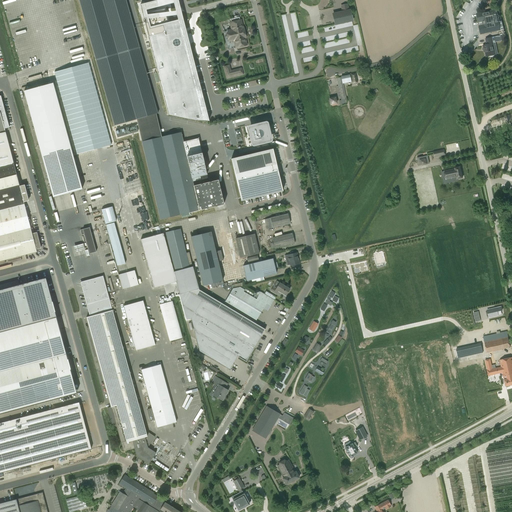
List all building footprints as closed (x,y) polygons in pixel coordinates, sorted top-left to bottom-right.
[(158,113),(139,48),(125,0),(78,0),(95,60),(114,126),(137,119),(142,142),(141,142),(160,220),(199,210),(224,204),(218,180),(199,184),(194,186),(193,182),(208,178),(207,175),(201,153),(198,138),(183,142),(181,132),(162,137),(156,114),(158,113)] [(160,0),(140,5),(168,115),(204,122),(172,0),(160,0)] [(342,11),(333,13),(335,24),(352,20),(349,9),(348,9),(347,4),(341,6),(342,11)] [(484,33),(500,30),(504,29),(502,21),(499,21),(496,9),(476,13),(478,23),(482,22),(484,33)] [(243,27),(241,20),(230,23),(231,30),(227,31),(230,42),(234,41),(236,48),(247,45),(245,38),(246,38),(243,27)] [(494,55),(493,47),(494,46),(493,37),(485,39),(486,45),(483,45),(484,50),(485,50),(486,57),(494,55)] [(202,40),(196,41),(205,81),(208,93),(213,92),(202,40)] [(313,45),(300,48),(302,53),(314,50),(313,45)] [(229,64),(223,65),(227,79),(244,75),(242,67),(231,70),(229,64)] [(58,69),(59,75),(71,72),(70,66),(58,69)] [(341,96),(342,100),(339,101),(340,105),(347,103),(346,99),(343,84),(351,82),(352,81),(352,83),(357,82),(355,73),(344,75),(344,76),(341,77),(336,78),(338,86),(336,86),(338,97),(341,96)] [(82,189),(53,83),(24,91),(53,197),(82,189)] [(67,123),(80,119),(72,84),(59,87),(67,123)] [(0,133),(5,132),(4,129),(9,127),(1,96),(0,95),(0,133)] [(337,103),(336,97),(335,97),(329,98),(328,99),(330,105),(337,104),(337,103)] [(268,134),(267,131),(267,130),(266,124),(255,126),(251,127),(249,128),(251,136),(252,140),(253,144),(260,143),(265,142),(265,141),(270,140),(268,134)] [(226,131),(229,145),(248,141),(244,127),(226,131)] [(0,210),(24,204),(23,202),(28,201),(24,185),(19,186),(5,132),(0,133),(0,210)] [(87,147),(76,150),(78,156),(89,153),(87,147)] [(444,149),(434,151),(435,157),(445,155),(444,149)] [(282,190),(272,150),(233,160),(243,199),(282,190)] [(427,156),(416,158),(418,166),(429,164),(427,156)] [(460,167),(454,168),(444,170),(445,177),(456,175),(457,178),(462,177),(460,167)] [(131,203),(145,200),(142,185),(140,185),(137,170),(124,173),(131,203)] [(0,210),(0,264),(5,263),(5,260),(35,252),(37,253),(40,248),(41,248),(37,232),(32,234),(24,204),(0,210)] [(101,210),(105,224),(116,221),(112,207),(101,210)] [(270,218),(264,219),(267,229),(272,228),(290,224),(287,214),(270,218)] [(117,266),(125,263),(114,223),(106,225),(117,266)] [(81,235),(84,234),(89,253),(96,252),(90,227),(80,230),(81,235)] [(218,262),(223,261),(221,251),(216,252),(211,232),(191,237),(203,286),(223,281),(218,262)] [(272,238),(269,239),(271,248),(275,248),(294,243),(292,233),(272,238)] [(141,240),(154,288),(176,282),(163,234),(141,240)] [(259,254),(254,234),(235,238),(240,258),(259,254)] [(190,268),(183,238),(168,242),(175,272),(190,268)] [(74,245),(76,252),(85,249),(84,242),(74,245)] [(294,252),(282,254),(284,259),(282,259),(284,264),(286,263),(287,267),(298,265),(296,260),(297,260),(296,256),(295,256),(294,252)] [(273,258),(243,266),(247,281),(277,274),(273,258)] [(126,273),(130,287),(139,285),(135,270),(126,273)] [(80,282),(89,316),(86,317),(111,407),(107,408),(111,424),(115,423),(123,450),(125,451),(135,448),(137,455),(149,464),(151,460),(153,461),(154,460),(152,459),(156,453),(148,448),(155,437),(149,433),(146,434),(112,310),(103,276),(80,282)] [(46,277),(5,288),(8,298),(0,299),(0,331),(55,317),(49,297),(51,297),(46,277)] [(279,283),(275,289),(272,287),(270,291),(276,295),(278,291),(286,296),(290,289),(279,283)] [(232,289),(225,301),(256,320),(265,305),(269,308),(274,300),(260,292),(256,299),(243,292),(244,290),(240,287),(232,289)] [(264,294),(275,300),(276,297),(266,291),(264,294)] [(246,361),(254,348),(262,335),(202,299),(191,318),(194,330),(207,338),(199,351),(229,369),(237,356),(246,361)] [(155,345),(143,301),(123,306),(136,350),(155,345)] [(182,337),(172,301),(160,304),(169,341),(182,337)] [(501,307),(487,310),(489,318),(499,316),(498,311),(502,310),(501,307)] [(56,316),(55,317),(0,331),(0,364),(64,348),(56,316)] [(510,347),(508,337),(507,331),(483,336),(484,342),(487,352),(492,351),(493,352),(505,349),(504,348),(510,347)] [(460,358),(484,353),(482,347),(459,352),(460,358)] [(0,413),(76,393),(64,348),(0,364),(0,413)] [(488,376),(502,373),(505,386),(511,384),(511,357),(499,360),(501,367),(495,368),(494,361),(491,361),(490,359),(485,360),(487,370),(486,370),(488,376)] [(160,364),(141,370),(157,427),(176,422),(160,364)] [(228,390),(225,389),(228,384),(215,376),(212,382),(218,385),(212,395),(222,401),(228,390)] [(18,470),(18,468),(91,449),(79,402),(0,423),(0,473),(14,469),(14,471),(18,470)] [(251,430),(265,438),(279,414),(266,406),(251,430)] [(194,426),(200,414),(197,412),(191,424),(194,426)] [(359,429),(358,430),(362,439),(368,437),(365,427),(359,429)] [(346,446),(345,446),(349,456),(349,457),(351,458),(353,457),(354,455),(357,454),(355,447),(357,446),(356,442),(353,443),(353,442),(352,443),(351,440),(345,443),(346,446)] [(296,471),(295,472),(288,460),(277,466),(283,478),(286,485),(299,477),(301,475),(299,471),(296,473),(296,471)] [(123,476),(119,484),(127,488),(124,494),(120,491),(111,506),(117,509),(115,511),(112,511),(108,509),(106,511),(105,511),(130,511),(134,507),(138,509),(137,511),(180,511),(157,497),(158,496),(153,494),(154,493),(124,475),(123,476)] [(233,481),(238,490),(243,487),(238,478),(233,481)] [(76,481),(70,482),(73,495),(79,494),(76,481)] [(233,500),(232,500),(233,500),(232,500),(233,500),(238,510),(239,510),(242,508),(245,507),(245,506),(249,504),(249,503),(249,504),(244,494),(243,494),(241,492),(237,494),(239,496),(233,500)] [(0,511),(48,511),(43,493),(0,503),(0,511)] [(83,495),(66,499),(69,511),(87,507),(83,495)] [(377,511),(376,511),(382,511),(384,511),(383,509),(385,508),(385,509),(391,506),(388,500),(374,507),(377,511)]
